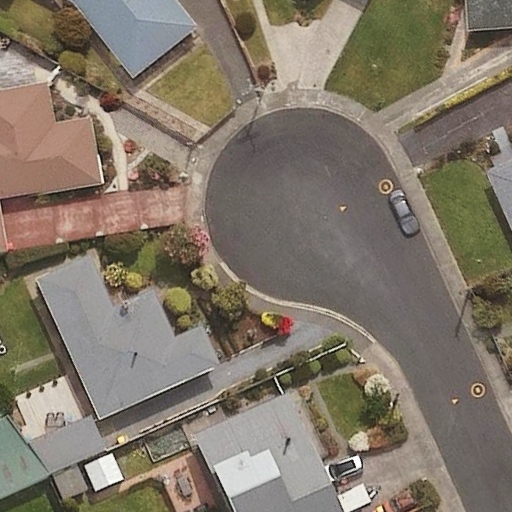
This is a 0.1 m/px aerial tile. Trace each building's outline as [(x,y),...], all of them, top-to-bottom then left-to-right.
[(80,0),(136,71),(201,20),(185,0),(80,0)] [(511,0),(464,0),(466,30),(511,26),(511,0)] [(0,248),(5,248),(0,217),(0,195),(105,179),(94,111),(57,117),(51,76),(0,83),(0,248)] [(511,160),(484,173),(511,235),(511,160)] [(87,255),(36,278),(97,418),(221,364),(202,322),(172,335),(151,288),(110,306),(87,255)] [(340,511),(286,390),(192,433),(227,511),(340,511)] [(82,469),(94,496),(126,482),(114,455),(82,469)]
